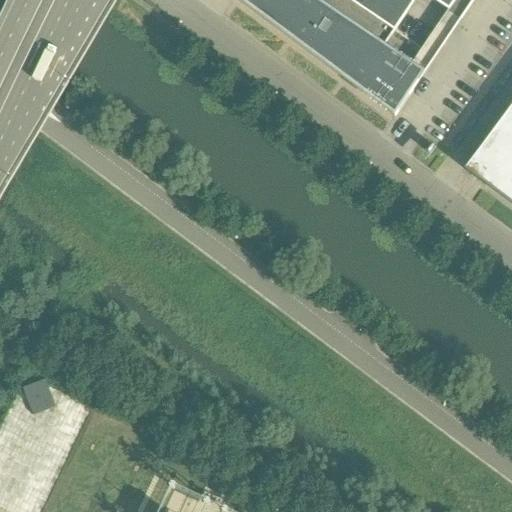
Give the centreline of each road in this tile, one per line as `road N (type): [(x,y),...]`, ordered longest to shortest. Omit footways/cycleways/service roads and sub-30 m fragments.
road 1 (unknown): [(0,115),(136,209),(331,363),(458,511)]
road 2 (unclassified): [(511,253),(167,0)]
road 3 (secondary): [(0,158),(77,0)]
